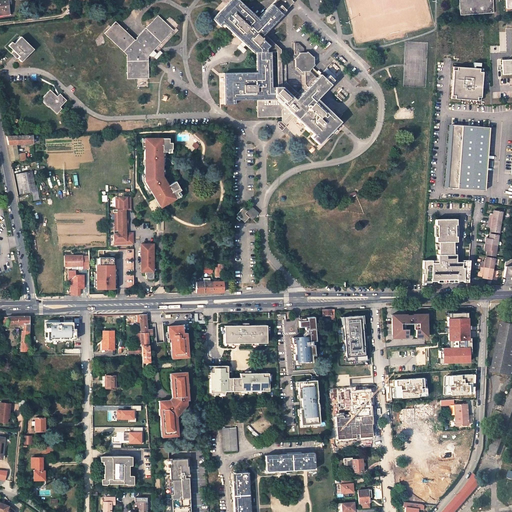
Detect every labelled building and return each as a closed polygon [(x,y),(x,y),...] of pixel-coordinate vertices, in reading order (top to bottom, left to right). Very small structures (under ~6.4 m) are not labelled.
[(7,0),(0,0),(0,14),(9,14),(7,0)] [(275,0),(258,19),(237,0),(230,0),(224,6),(226,7),(214,20),(220,26),(223,24),(224,26),(226,27),(253,52),(256,52),(256,72),(225,73),(224,73),(224,80),(224,86),(226,86),(226,104),(235,104),(235,100),(257,100),(258,117),(281,117),(282,122),(282,123),(285,126),(285,125),(294,116),(296,118),(306,127),(307,128),(311,132),(313,134),(310,137),(318,145),(340,122),(337,119),(316,99),(330,84),(320,74),(316,78),(309,71),(302,71),(301,72),(302,88),(297,93),(293,98),(281,86),(277,87),(277,52),(278,52),(281,52),(281,50),(264,33),(282,14),(276,9),(280,5),(286,10),(293,2),(290,0),(275,0)] [(458,0),(460,15),(493,13),(492,0),(458,0)] [(221,10),(212,19),(214,20),(226,7),(224,6),(222,9),(221,10)] [(128,79),(148,78),(148,77),(148,56),(173,29),(158,15),(136,37),(137,38),(135,40),(116,21),(105,33),(127,54),(128,79)] [(34,49),(21,36),(14,43),(12,42),(9,46),(14,51),(13,52),(18,58),(21,61),(34,49)] [(298,43),(294,43),(294,54),(297,56),(294,59),(295,60),(295,67),(296,67),(301,72),(302,71),(309,71),(310,71),(309,70),(312,67),(315,65),(314,64),(314,57),(313,57),(307,52),(306,52),(303,52),(304,48),(298,43)] [(511,59),(501,60),(502,75),(511,74),(511,59)] [(451,98),(480,100),(482,68),(453,66),(451,98)] [(316,78),(320,74),(312,67),(309,70),(310,71),(309,71),(316,78)] [(293,98),(297,93),(286,82),(281,86),(293,98)] [(50,90),(41,99),(48,106),(51,104),(57,110),(67,100),(62,96),(59,98),(50,90)] [(282,122),(278,122),(278,127),(282,131),(286,126),(285,125),(285,126),(282,123),(282,122)] [(447,187),(484,190),(489,127),(483,127),(483,126),(482,126),(481,127),(451,125),(447,187)] [(30,145),(33,145),(33,135),(6,136),(8,144),(16,144),(30,143),(30,145)] [(151,190),(159,204),(161,203),(165,202),(168,201),(170,200),(173,198),(173,199),(179,196),(176,192),(179,190),(180,189),(175,180),(169,184),(168,185),(166,184),(164,181),(164,179),(162,175),(162,151),(168,151),(168,148),(171,148),(171,142),(168,142),(168,137),(144,138),(144,148),(144,159),(146,159),(146,166),(144,166),(144,173),(144,180),(151,190)] [(18,154),(16,144),(8,144),(10,156),(18,154)] [(18,154),(10,156),(11,162),(11,163),(13,162),(13,161),(19,160),(19,161),(26,160),(25,153),(18,154)] [(35,185),(32,172),(20,174),(23,192),(32,191),(37,190),(36,185),(35,185)] [(144,180),(144,173),(142,174),(142,181),(148,191),(151,190),(144,180)] [(131,198),(117,198),(117,210),(115,210),(115,233),(114,233),(114,245),(133,244),(133,235),(126,235),(126,233),(126,228),(128,228),(128,215),(126,215),(126,210),(131,209),(131,198)] [(159,204),(160,207),(173,199),(173,198),(170,200),(168,201),(165,202),(161,203),(159,204)] [(259,213),(252,206),(247,210),(249,212),(250,211),(253,210),(255,212),(254,214),(253,216),(251,216),(249,217),(252,220),(259,213)] [(247,210),(244,207),(236,215),(238,216),(236,218),(239,221),(241,219),(245,222),(249,217),(251,216),(253,216),(254,214),(255,212),(253,210),(250,211),(249,212),(247,210)] [(488,221),(500,223),(501,212),(492,211),(491,216),(489,215),(488,221)] [(456,280),(462,280),(462,278),(468,278),(469,259),(463,260),(463,261),(457,262),(457,263),(454,263),(454,254),(454,250),(454,245),(454,241),(457,241),(457,236),(455,236),(455,224),(456,224),(456,219),(436,219),(436,225),(437,225),(438,237),(436,237),(436,242),(438,242),(439,244),(439,249),(439,255),(437,255),(437,260),(437,263),(432,263),(432,260),(428,260),(428,263),(423,263),(422,280),(430,280),(430,281),(436,281),(436,279),(456,279),(456,280)] [(488,221),(487,226),(490,226),(489,231),(493,232),(498,233),(500,223),(488,221)] [(485,244),(496,246),(498,235),(492,235),(489,234),(488,239),(485,238),(485,244)] [(141,268),(141,272),(145,272),(145,275),(146,275),(146,278),(148,279),(150,279),(152,279),(153,278),(153,244),(141,244),(141,248),(142,248),(142,257),(141,257),(141,264),(142,264),(142,268),(141,268)] [(485,244),(484,250),(486,250),(485,255),(489,256),(495,257),(496,246),(485,244)] [(72,269),(82,269),(82,268),(88,268),(88,256),(82,256),(82,255),(64,255),(64,266),(72,266),(72,269)] [(113,268),(113,257),(99,257),(99,258),(99,265),(96,265),(96,273),(96,275),(97,275),(97,280),(96,280),(96,288),(113,288),(113,271),(110,271),(110,268),(113,268)] [(481,268),(493,270),(494,259),(489,259),(485,258),(484,262),(482,262),(481,268)] [(511,259),(506,259),(503,272),(503,277),(511,277),(511,276),(511,259)] [(481,268),(480,273),(483,273),(482,279),(491,280),(493,270),(481,268)] [(210,282),(195,282),(196,292),(209,292),(223,291),(223,281),(210,282)] [(322,310),(322,317),(327,317),(327,315),(330,315),(330,317),(331,317),(331,319),(334,319),(334,315),(333,309),(328,309),(322,310)] [(395,338),(407,337),(407,329),(405,329),(401,330),(401,322),(419,322),(420,329),(415,329),(415,337),(423,337),(423,334),(427,334),(426,317),(423,318),(423,314),(413,314),(413,317),(406,317),(406,314),(394,315),(395,318),(391,318),(391,335),(395,334),(395,338)] [(344,362),(366,360),(366,355),(364,355),(364,350),(363,341),(363,336),(362,329),(362,323),(363,323),(363,315),(341,317),(341,325),(343,325),(345,356),(344,357),(344,362)] [(23,324),(29,324),(29,316),(21,316),(6,317),(6,325),(23,324)] [(310,362),(309,355),(314,354),(314,345),(313,345),(312,341),(316,341),(314,316),(306,317),(307,320),(298,320),(299,327),(304,326),(305,329),(306,329),(307,333),(306,333),(304,335),(304,336),(298,337),(292,337),(292,343),(295,343),(295,353),(293,354),(294,360),(296,359),(296,363),(310,362)] [(55,340),(65,339),(68,339),(72,339),(72,322),(71,322),(64,322),(61,322),(59,322),(47,322),(47,331),(47,340),(55,340)] [(469,323),(456,323),(455,335),(468,336),(469,324),(469,323)] [(511,364),(511,324),(503,323),(492,372),(510,376),(511,364)] [(27,351),(29,324),(23,324),(23,331),(21,331),(20,351),(27,351)] [(170,350),(171,358),(186,357),(185,348),(184,348),(183,344),(184,344),(184,333),(180,333),(180,325),(166,326),(165,326),(166,339),(168,339),(168,350),(170,350)] [(224,325),(224,342),(266,342),(266,325),(242,325),(224,325)] [(147,330),(147,333),(140,333),(141,342),(143,362),(149,362),(148,350),(147,335),(151,334),(151,329),(147,330)] [(113,349),(113,331),(102,331),(102,340),(104,340),(104,349),(113,349)] [(467,347),(458,346),(458,361),(467,361),(467,347)] [(407,352),(398,353),(399,370),(408,370),(408,368),(408,364),(407,352)] [(19,362),(11,362),(10,372),(18,372),(19,362)] [(240,377),(227,377),(227,365),(220,365),(209,365),(210,392),(225,392),(224,391),(268,390),(268,373),(250,373),(240,373),(240,377)] [(163,426),(164,437),(178,436),(176,417),(182,409),(181,408),(184,404),(184,400),(188,400),(187,389),(186,389),(186,383),(187,383),(186,372),(172,373),(172,378),(170,378),(171,382),(173,381),(173,388),(171,388),(172,397),(169,400),(159,401),(159,409),(161,409),(162,415),(160,415),(161,426),(163,426)] [(118,379),(117,375),(105,375),(105,387),(105,388),(115,388),(115,379),(118,379)] [(462,377),(451,377),(452,393),(463,392),(462,377)] [(314,380),(297,382),(298,395),(300,395),(301,408),(299,408),(301,425),(318,424),(317,411),(318,411),(317,403),(316,403),(316,399),(317,399),(317,396),(316,396),(314,380)] [(407,381),(398,382),(399,399),(408,399),(407,381)] [(362,404),(361,388),(351,389),(352,405),(362,404)] [(511,414),(511,388),(487,454),(496,457),(511,414)] [(499,418),(508,395),(501,392),(492,416),(499,418)] [(10,404),(0,402),(0,422),(7,423),(7,416),(9,416),(10,404)] [(453,405),(454,415),(466,414),(466,404),(453,405)] [(415,414),(425,414),(424,405),(414,405),(415,414)] [(415,423),(413,409),(405,409),(406,423),(415,423)] [(454,415),(455,426),(467,425),(466,414),(454,415)] [(44,417),(35,417),(34,431),(45,431),(44,417)] [(115,430),(115,417),(105,417),(105,430),(115,430)] [(362,422),(351,422),(352,436),(360,435),(360,432),(363,431),(362,422)] [(237,451),(235,428),(222,428),(224,451),(237,451)] [(422,440),(422,433),(413,434),(413,439),(412,439),(406,439),(406,451),(412,451),(414,450),(415,453),(420,452),(420,445),(422,445),(422,440)] [(266,470),(277,469),(292,468),(303,468),(314,467),(313,453),(303,453),(278,455),(265,455),(266,470)] [(103,474),(103,484),(130,483),(130,481),(133,481),(133,475),(129,475),(129,463),(130,463),(130,456),(103,457),(103,465),(106,465),(106,474),(103,474)] [(42,470),(42,457),(35,457),(31,457),(31,467),(35,467),(35,470),(33,470),(33,480),(44,480),(44,470),(42,470)] [(362,471),(362,458),(352,459),(352,457),(344,458),(345,467),(352,467),(353,472),(362,471)] [(186,466),(186,458),(170,459),(170,467),(169,467),(170,479),(172,479),(172,494),(171,494),(171,499),(173,499),(173,502),(172,503),(173,511),(174,511),(189,511),(190,509),(188,509),(188,501),(189,501),(187,466),(186,466)] [(442,485),(441,468),(431,469),(430,469),(432,485),(430,486),(431,493),(438,493),(438,485),(442,485)] [(233,511),(248,511),(248,506),(247,494),(246,484),(246,472),(231,473),(232,485),(233,510),(233,511)] [(454,511),(482,481),(473,473),(468,483),(461,491),(442,511),(454,511)] [(417,474),(406,474),(407,490),(418,490),(417,474)] [(340,493),(352,492),(351,479),(342,480),(342,484),(340,484),(340,493)] [(368,494),(368,489),(357,490),(358,503),(362,503),(368,502),(368,497),(371,497),(370,494),(368,494)] [(104,497),(104,502),(103,501),(102,511),(110,511),(111,504),(111,502),(115,501),(115,497),(104,497)] [(146,511),(147,502),(145,502),(145,497),(135,497),(135,501),(138,501),(139,504),(138,511),(146,511)] [(353,511),(353,502),(341,503),(342,511),(344,511),(353,511)] [(0,511),(13,511),(14,511),(9,508),(8,507),(7,506),(4,505),(3,505),(1,505),(0,503),(0,511)] [(405,508),(404,511),(417,511),(417,510),(422,510),(423,505),(403,503),(403,508),(405,508)]
